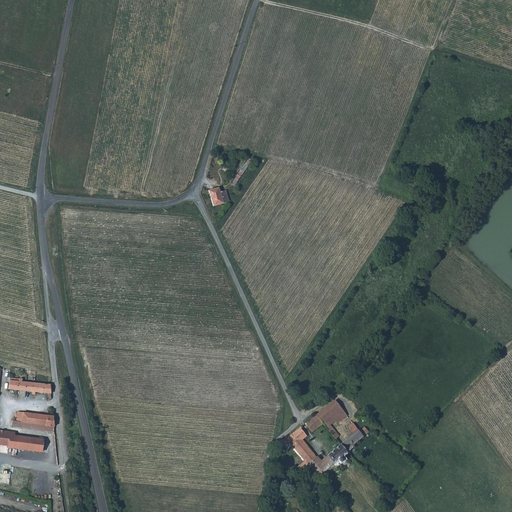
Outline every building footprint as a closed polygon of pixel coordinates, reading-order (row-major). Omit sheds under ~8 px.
[(248,155),(232,181),(235,183),(244,169),(251,157),(248,155)] [(220,186),(210,189),(215,204),(225,200),(221,190),(220,186)] [(221,190),(225,200),(230,198),(227,188),(221,190)] [(0,367),(0,444),(8,445),(8,447),(33,450),(42,451),(43,438),(15,435),(16,432),(0,429),(0,371),(0,368),(0,367)] [(14,377),(10,377),(9,388),(17,389),(17,381),(14,381),(14,377)] [(17,381),(17,389),(25,390),(26,382),(22,381),(22,378),(14,377),(14,381),(17,381)] [(51,392),(50,384),(26,382),(25,390),(51,392)] [(319,412),(315,414),(323,423),(332,433),(336,438),(340,435),(330,424),(335,420),(336,422),(346,415),(335,400),(319,412)] [(12,426),(43,430),(44,414),(18,411),(16,420),(12,420),(12,426)] [(45,430),(54,431),(53,415),(46,414),(45,425),(46,425),(45,430)] [(315,414),(305,423),(312,431),(321,425),(323,423),(315,414)] [(353,433),(341,443),(347,451),(354,446),(353,444),(369,431),(365,426),(359,430),(358,429),(353,422),(348,425),(353,433)] [(300,427),(286,438),(290,442),(308,463),(318,455),(315,452),(314,454),(312,452),(311,450),(309,446),(306,443),(308,441),(305,437),(307,436),(301,428),(300,427)] [(341,443),(321,459),(328,467),(338,459),(338,460),(339,461),(340,462),(341,462),(342,462),(343,461),(344,460),(344,459),(344,458),(344,457),(343,456),(342,456),(342,455),(347,451),(341,443)] [(318,455),(308,463),(310,466),(318,475),(328,467),(321,459),(318,455)] [(371,467),(368,471),(375,477),(378,474),(371,467)]
